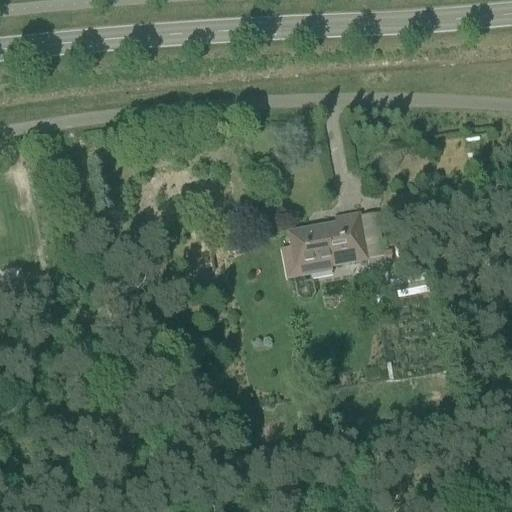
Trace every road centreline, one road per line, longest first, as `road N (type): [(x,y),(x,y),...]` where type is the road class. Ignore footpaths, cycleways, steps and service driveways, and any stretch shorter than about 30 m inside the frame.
road 1 (unclassified): [(0,128),(241,98),(414,96),(511,107)]
road 2 (tertiary): [(0,55),(291,26),(511,16)]
